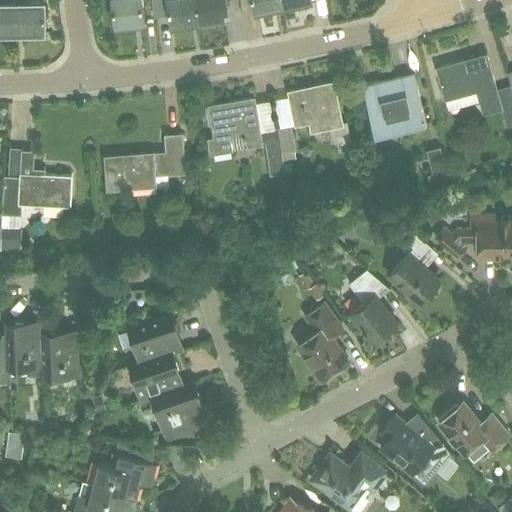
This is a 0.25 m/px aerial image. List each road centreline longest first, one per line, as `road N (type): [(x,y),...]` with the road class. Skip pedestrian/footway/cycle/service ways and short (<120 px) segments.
road 1 (residential): [(0,289),(194,281),(261,447)]
road 2 (residential): [(83,85),(346,45),(426,22)]
road 3 (residential): [(426,353),(261,447)]
